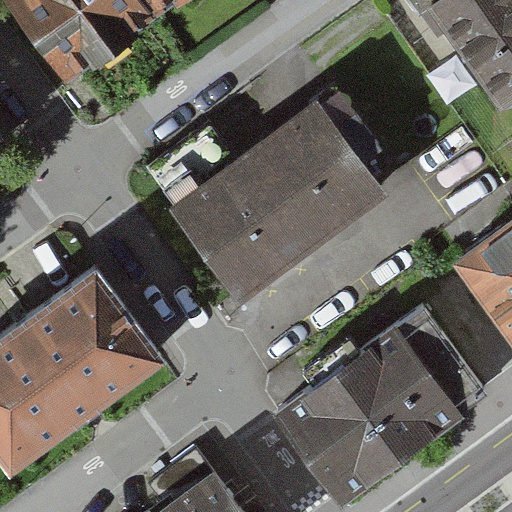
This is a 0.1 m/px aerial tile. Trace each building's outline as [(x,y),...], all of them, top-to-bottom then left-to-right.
[(0,0),(0,22),(51,95),(186,0),(0,0)] [(511,0),(443,0),(438,4),(501,94),(511,86),(511,0)] [(169,182),(240,283),(387,181),(315,79),(169,182)] [(511,220),(464,254),(511,324),(511,220)] [(0,321),(0,458),(4,463),(161,353),(93,256),(0,321)] [(276,405),(337,492),(476,395),(415,308),(276,405)] [(248,511),(215,466),(149,511),(248,511)]
